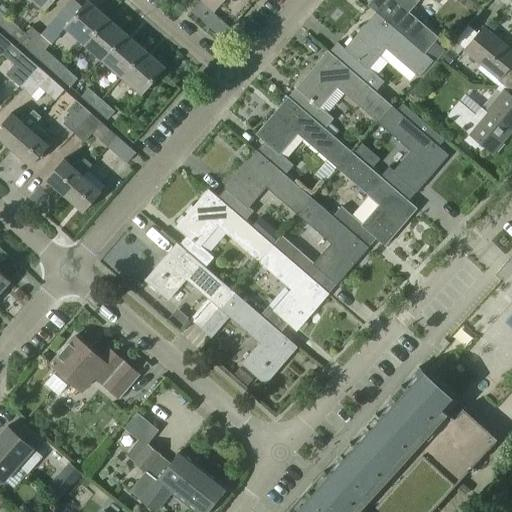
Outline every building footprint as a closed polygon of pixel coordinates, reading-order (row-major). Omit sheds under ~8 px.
[(36,0),(46,8),(53,0),(36,0)] [(203,0),(215,10),(223,0),(203,0)] [(371,0),(367,5),(376,12),(436,63),(447,50),(436,40),(438,37),(409,12),(419,0),(435,0),(439,3),(441,0),(371,0)] [(86,2),(66,26),(85,43),(106,19),(86,2)] [(337,42),(329,52),(365,83),(372,74),(377,78),(390,63),(416,86),(437,64),(436,63),(376,12),(344,49),(337,42)] [(5,16),(0,21),(0,25),(27,50),(41,35),(31,26),(25,33),(5,16)] [(106,19),(85,43),(104,59),(125,36),(106,19)] [(511,52),(483,28),(466,49),(465,50),(482,64),(479,68),(496,83),(500,86),(503,83),(508,87),(511,82),(511,52)] [(41,35),(27,50),(57,75),(64,67),(44,50),(50,43),(41,35)] [(125,36),(104,59),(123,76),(144,52),(125,36)] [(4,37),(0,41),(0,52),(2,54),(4,52),(7,54),(14,46),(4,37)] [(296,88),(288,97),(334,137),(339,131),(330,123),(333,119),(320,107),(337,87),(378,122),(392,106),(365,83),(329,52),(328,51),(296,88)] [(144,52),(123,76),(142,93),(163,69),(144,52)] [(23,54),(14,65),(6,74),(20,87),(38,67),(23,54)] [(38,67),(20,87),(31,96),(38,87),(47,94),(55,101),(65,90),(38,67)] [(64,67),(57,75),(70,87),(78,79),(64,67)] [(448,115),(449,116),(469,132),(468,133),(492,153),(511,128),(511,82),(508,87),(503,83),(500,86),(501,87),(483,108),(481,106),(479,108),(465,95),(448,115)] [(88,88),(81,97),(95,108),(102,100),(88,88)] [(265,141),(257,151),(285,175),(294,165),(280,153),(297,133),(338,169),(352,153),(334,137),(288,97),(256,134),(265,141)] [(63,123),(73,132),(90,113),(76,100),(67,111),(71,114),(63,123)] [(102,100),(95,108),(108,119),(115,111),(102,100)] [(396,110),(439,147),(444,140),(402,103),(396,110)] [(408,201),(416,192),(437,168),(434,166),(445,154),(447,156),(448,155),(439,147),(396,110),(392,106),(378,122),(411,151),(394,171),(389,167),(380,177),(400,194),(408,201)] [(11,113),(0,125),(0,139),(12,150),(35,123),(36,124),(41,117),(33,110),(22,123),(11,113)] [(90,113),(73,132),(84,142),(92,134),(107,147),(117,136),(90,113)] [(35,123),(12,150),(31,166),(54,139),(36,124),(35,123)] [(117,136),(107,147),(126,164),(136,153),(117,136)] [(257,151),(225,188),(226,188),(217,198),(245,222),(254,211),(249,207),(266,187),(299,215),(312,199),(285,175),(257,151)] [(342,206),(333,217),(368,247),(376,238),(385,245),(417,208),(400,194),(380,177),(352,153),(338,169),(372,198),(355,218),(349,213),(342,206)] [(63,159),(46,179),(65,195),(87,170),(92,164),(84,158),(75,169),(63,159)] [(87,170),(65,195),(83,212),(101,192),(101,191),(105,186),(87,170)] [(187,236),(179,245),(205,268),(214,257),(209,253),(227,233),(259,261),(272,245),(245,222),(217,198),(208,190),(177,227),(187,236)] [(281,235),(273,245),(328,293),(336,284),(368,247),(333,217),(312,199),(299,215),(331,243),(314,263),(281,235)] [(233,291),(205,268),(179,245),(177,243),(145,280),(168,300),(186,279),(208,298),(190,320),(200,329),(233,291)] [(272,245),(259,261),(292,289),(274,310),(269,305),(260,315),(280,333),(288,323),(296,330),(328,293),(273,245),(272,245)] [(0,272),(0,292),(10,281),(0,272)] [(233,291),(200,329),(211,338),(230,317),(260,343),(242,364),(265,384),(297,347),(280,333),(260,315),(233,291)] [(75,336),(51,364),(58,370),(45,384),(58,395),(67,384),(71,381),(82,391),(94,377),(118,397),(131,383),(133,386),(140,378),(138,375),(138,374),(109,349),(101,359),(75,336)] [(430,511),(497,439),(418,367),(402,384),(389,397),(390,398),(376,413),(376,412),(364,426),(351,441),(350,441),(338,454),(339,455),(286,511),(430,511)] [(50,445),(21,419),(12,430),(7,426),(0,434),(0,449),(18,465),(33,449),(33,448),(37,443),(40,445),(43,445),(48,448),(50,445)] [(156,511),(172,493),(195,511),(206,511),(228,486),(182,449),(170,464),(147,445),(145,446),(138,440),(126,455),(156,479),(140,499),(156,511)] [(3,482),(18,465),(0,449),(0,485),(3,482)] [(62,503),(54,511),(68,511),(70,510),(62,503)]
